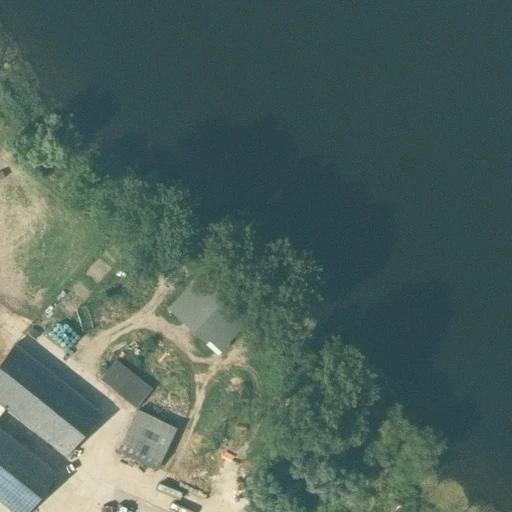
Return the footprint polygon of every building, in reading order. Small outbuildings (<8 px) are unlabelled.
[(195,277),(167,306),(218,354),(246,325),(195,277)] [(26,511),(57,474),(0,428),(0,412),(5,407),(66,456),(100,413),(14,345),(0,361),(0,500),(13,511),(26,511)] [(152,389),(116,360),(100,381),(136,409),(152,389)] [(175,430),(137,412),(126,434),(164,453),(175,430)] [(164,453),(126,434),(118,450),(156,469),(164,453)]
